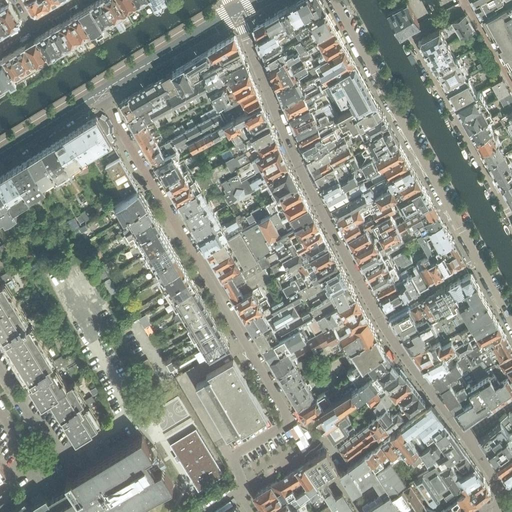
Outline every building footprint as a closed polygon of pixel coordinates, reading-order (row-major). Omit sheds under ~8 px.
[(20,17),(9,0),(2,0),(0,1),(0,9),(11,28),(19,23),(20,18),(20,17)] [(50,4),(47,0),(29,0),(27,1),(32,10),(38,11),(39,11),(47,6),(50,4)] [(123,30),(104,0),(99,0),(95,3),(94,3),(91,5),(103,25),(113,19),(121,31),(123,30)] [(128,13),(120,0),(104,0),(123,30),(126,28),(125,27),(119,17),(127,12),(127,13),(128,13)] [(140,5),(136,0),(120,0),(128,13),(132,10),(133,11),(140,6),(140,5)] [(308,21),(298,0),(297,1),(288,6),(296,22),(300,20),(302,24),(308,21)] [(326,11),(319,0),(298,0),(308,21),(326,11)] [(471,0),(477,9),(481,17),(510,0),(471,0)] [(511,0),(510,0),(481,17),(511,72),(511,0)] [(419,24),(407,2),(388,12),(400,34),(419,24)] [(103,26),(103,25),(91,5),(80,11),(94,34),(99,44),(105,40),(99,33),(105,29),(103,26)] [(296,22),(288,6),(278,11),(285,24),(287,23),(291,31),(296,28),(294,25),(292,24),(296,22)] [(0,34),(11,28),(0,9),(0,34)] [(94,34),(80,11),(70,18),(84,40),(94,34)] [(258,39),(285,24),(278,11),(266,19),(266,20),(253,27),(258,39)] [(326,11),(308,21),(302,24),(296,28),(299,33),(309,27),(312,34),(303,39),(306,44),(309,49),(314,47),(314,46),(319,43),(324,51),(314,57),(317,62),(345,45),(326,11)] [(474,29),(466,15),(451,23),(460,39),(475,30),(475,29),(474,29)] [(84,40),(70,18),(60,24),(73,47),(84,40)] [(279,39),(277,33),(283,30),(285,34),(291,31),(287,23),(285,24),(258,39),(262,49),(279,39)] [(73,47),(60,24),(49,31),(62,52),(63,53),(73,47)] [(283,44),(281,42),(290,37),(289,36),(290,35),(292,39),(299,33),(296,28),(291,31),(285,34),(279,39),(262,49),(265,57),(284,46),(283,44)] [(448,44),(439,29),(422,39),(421,42),(428,55),(448,44)] [(62,52),(49,31),(37,38),(50,57),(49,58),(50,59),(52,58),(54,59),(56,57),(56,55),(62,52)] [(294,52),(306,44),(303,39),(299,33),(292,39),(283,44),(284,46),(265,57),(268,63),(293,49),(294,52)] [(482,43),(479,38),(476,33),(471,37),(473,41),(469,43),(472,49),(482,43)] [(213,58),(239,44),(236,36),(232,35),(222,41),(208,50),(213,58)] [(50,57),(37,38),(26,45),(38,65),(49,58),(50,57)] [(192,78),(242,51),(239,44),(213,58),(196,68),(189,72),(192,78)] [(306,44),(294,52),(293,49),(268,63),(276,84),(296,73),(297,74),(315,63),(317,62),(314,57),(309,49),(306,44)] [(457,57),(459,56),(458,54),(455,56),(448,44),(428,55),(436,69),(457,57)] [(22,77),(39,67),(38,65),(26,45),(3,58),(17,82),(22,90),(26,87),(25,85),(27,83),(22,77)] [(324,79),(326,78),(354,62),(345,45),(317,62),(315,63),(324,79)] [(196,68),(213,58),(208,50),(184,65),(189,72),(196,68)] [(204,81),(245,59),(242,51),(192,78),(195,83),(196,82),(202,79),(204,81)] [(469,74),(460,57),(458,58),(457,57),(436,69),(447,90),(468,78),(482,69),(481,67),(469,74)] [(12,85),(17,82),(3,58),(0,60),(0,87),(10,82),(12,85)] [(208,89),(230,78),(249,68),(245,59),(204,81),(208,89)] [(376,102),(368,87),(354,62),(326,78),(330,85),(327,87),(328,89),(324,92),(324,93),(328,100),(331,105),(337,102),(340,106),(345,103),(348,108),(349,110),(357,106),(360,105),(363,110),(366,108),(376,102)] [(195,83),(192,78),(189,72),(184,65),(173,71),(183,89),(189,86),(195,83)] [(223,115),(259,95),(249,70),(249,68),(230,78),(230,79),(231,81),(210,92),(217,106),(218,105),(223,115)] [(183,89),(173,71),(164,77),(174,94),(181,90),(183,89)] [(284,101),(321,81),(318,75),(307,81),(307,82),(303,85),(297,74),(296,73),(276,84),(284,101)] [(174,94),(164,77),(154,82),(165,99),(167,98),(174,94)] [(288,113),(324,93),(324,92),(328,89),(327,87),(330,85),(326,78),(324,79),(321,81),(284,101),(288,113)] [(476,92),(468,78),(447,90),(456,104),(476,92)] [(509,91),(502,78),(491,84),(499,97),(501,96),(509,91)] [(204,81),(202,79),(196,82),(202,93),(201,93),(204,99),(207,97),(204,91),(208,89),(204,81)] [(165,99),(154,82),(146,87),(156,104),(160,101),(165,99)] [(202,93),(196,82),(195,83),(189,86),(196,98),(198,102),(200,101),(197,95),(201,93),(202,93)] [(189,86),(183,89),(181,90),(187,100),(188,101),(192,99),(195,104),(198,102),(196,98),(189,86)] [(156,104),(146,87),(130,96),(139,113),(147,108),(154,105),(156,104)] [(187,100),(181,90),(174,94),(184,110),(187,108),(184,102),(187,100)] [(481,107),(486,104),(479,91),(476,92),(456,104),(463,117),(478,108),(481,107)] [(509,91),(501,96),(502,97),(500,99),(508,113),(511,111),(511,95),(510,93),(509,91)] [(314,108),(328,100),(324,93),(288,113),(292,120),(314,108)] [(184,110),(174,94),(167,98),(173,108),(178,105),(181,111),(184,110)] [(226,122),(251,108),(262,102),(259,95),(223,115),(226,122)] [(139,113),(130,96),(122,101),(121,105),(129,118),(139,113)] [(173,108),(167,98),(165,99),(160,101),(170,117),(172,115),(170,110),(173,108)] [(295,129),(334,109),(340,106),(337,102),(331,105),(328,100),(314,108),(292,120),(295,129)] [(160,101),(156,104),(154,105),(160,115),(164,113),(169,121),(171,120),(170,117),(160,101)] [(229,133),(267,113),(262,102),(251,108),(226,122),(224,123),(227,128),(229,133)] [(352,131),(383,113),(376,102),(366,108),(363,110),(360,105),(357,106),(349,110),(338,116),(341,122),(345,129),(347,133),(352,131)] [(156,117),(160,115),(154,105),(147,108),(153,119),(157,127),(160,126),(156,117)] [(226,122),(223,115),(218,105),(217,106),(214,107),(210,110),(219,126),(224,123),(226,122)] [(469,129),(490,117),(488,113),(486,114),(482,108),(481,107),(478,108),(463,117),(469,129)] [(153,119),(147,108),(139,113),(129,118),(134,128),(153,119)] [(298,137),(338,116),(334,109),(295,129),(298,137)] [(219,126),(210,110),(205,112),(205,113),(203,114),(212,129),(219,126)] [(511,111),(508,113),(500,118),(510,135),(511,133),(511,111)] [(235,142),(272,124),(267,113),(229,133),(235,142)] [(357,141),(389,124),(383,113),(352,131),(355,136),(350,139),(353,143),(357,141)] [(212,129),(203,114),(200,115),(203,121),(200,123),(206,133),(209,131),(212,129)] [(301,144),(341,122),(338,116),(298,137),(301,144)] [(98,118),(97,117),(93,119),(83,125),(83,126),(100,153),(113,145),(108,137),(98,118)] [(109,133),(109,126),(106,120),(100,117),(98,118),(108,137),(111,135),(109,132),(109,133)] [(493,131),(490,125),(491,125),(491,123),(490,122),(493,121),(491,117),(490,117),(469,129),(476,141),(492,132),(493,131)] [(139,137),(157,127),(153,119),(134,128),(139,137)] [(206,133),(200,123),(195,125),(192,120),(192,119),(190,120),(191,121),(196,130),(199,136),(202,135),(206,133)] [(199,136),(196,130),(191,121),(186,123),(190,128),(185,130),(191,141),(194,139),(199,136)] [(304,151),(345,129),(341,122),(301,144),(304,151)] [(221,132),(227,128),(224,123),(219,126),(212,129),(209,131),(214,140),(223,135),(221,132)] [(239,153),(276,134),(272,124),(235,142),(229,145),(235,155),(239,153)] [(362,151),(394,133),(389,124),(357,141),(362,151)] [(100,153),(83,126),(69,134),(84,158),(88,155),(88,156),(89,155),(91,153),(93,157),(100,153)] [(162,137),(161,134),(157,127),(139,137),(145,146),(162,137)] [(307,159),(345,138),(349,136),(348,133),(347,133),(345,129),(304,151),(307,159)] [(191,141),(185,130),(178,134),(184,145),(188,143),(191,141)] [(209,131),(206,133),(202,135),(206,144),(214,140),(209,131)] [(500,142),(497,136),(495,137),(492,132),(476,141),(482,152),(498,143),(500,142)] [(368,161),(400,143),(394,133),(362,151),(368,161)] [(84,158),(69,134),(56,143),(70,166),(82,159),(83,160),(84,159),(84,158)] [(184,145),(178,134),(172,137),(178,148),(184,145)] [(252,160),(280,145),(276,134),(239,153),(235,155),(215,166),(206,171),(213,182),(227,173),(230,172),(241,166),(252,160)] [(206,144),(202,135),(199,136),(194,139),(196,142),(199,148),(206,144)] [(149,153),(166,144),(164,142),(162,137),(145,146),(149,153)] [(178,148),(172,137),(164,142),(166,144),(170,152),(176,149),(178,148)] [(311,166),(349,145),(353,143),(350,139),(346,141),(345,138),(307,159),(311,166)] [(199,148),(196,142),(194,139),(191,141),(188,143),(193,151),(199,148)] [(70,166),(56,143),(42,151),(61,181),(62,183),(64,181),(62,179),(74,172),(70,166)] [(381,167),(405,153),(400,143),(368,161),(360,165),(366,175),(381,167)] [(505,154),(499,144),(498,143),(482,152),(488,163),(505,154)] [(154,161),(170,152),(166,144),(149,153),(154,161)] [(214,189),(218,191),(221,190),(219,187),(224,184),(226,188),(224,190),(226,193),(223,195),(229,204),(248,194),(255,190),(253,185),(288,165),(280,145),(252,160),(241,166),(230,172),(231,175),(229,176),(227,173),(213,182),(211,183),(213,188),(214,189)] [(315,175),(345,159),(346,161),(355,156),(349,145),(311,166),(315,175)] [(177,160),(176,157),(180,155),(176,149),(170,152),(154,161),(156,165),(159,169),(177,160)] [(116,150),(107,156),(111,162),(120,156),(116,150)] [(61,181),(42,151),(28,160),(49,193),(50,194),(52,192),(49,187),(53,184),(54,185),(55,185),(56,185),(61,181)] [(386,177),(411,164),(405,153),(381,167),(383,171),(386,177)] [(494,174),(511,164),(511,163),(509,159),(508,160),(505,154),(488,163),(494,174)] [(138,187),(120,156),(111,162),(106,165),(117,183),(123,193),(126,198),(138,190),(136,188),(138,187)] [(321,186),(360,165),(355,156),(346,161),(345,159),(315,175),(321,186)] [(49,193),(28,160),(13,169),(30,198),(44,189),(47,194),(49,193)] [(166,182),(188,169),(184,164),(181,166),(178,161),(177,160),(159,169),(159,171),(166,182)] [(422,184),(411,164),(386,177),(362,190),(368,200),(385,191),(390,201),(395,198),(422,184)] [(511,179),(511,164),(494,174),(501,186),(511,179)] [(299,186),(291,170),(288,165),(253,185),(255,190),(269,182),(277,196),(299,186)] [(326,197),(365,176),(366,175),(360,165),(321,186),(326,197)] [(30,198),(13,169),(0,177),(0,182),(15,207),(20,204),(21,205),(25,205),(32,201),(30,198)] [(171,191),(193,179),(188,169),(166,182),(171,191)] [(204,187),(211,183),(213,182),(206,171),(193,179),(171,191),(177,201),(204,187)] [(362,190),(386,177),(383,171),(367,180),(365,176),(326,197),(331,206),(362,190)] [(511,195),(511,179),(501,186),(507,198),(511,195)] [(15,207),(0,182),(0,223),(18,213),(15,207)] [(433,204),(422,184),(395,198),(402,210),(398,212),(401,217),(405,215),(404,214),(414,209),(415,211),(420,208),(421,210),(423,209),(433,204)] [(268,215),(304,195),(299,186),(277,196),(263,204),(250,212),(251,214),(246,217),(249,223),(255,220),(256,221),(268,215)] [(208,200),(203,193),(206,192),(204,187),(177,201),(184,213),(208,200)] [(124,218),(148,204),(142,195),(139,189),(138,190),(126,198),(113,206),(121,220),(124,218)] [(337,217),(368,200),(362,190),(331,206),(337,217)] [(357,219),(365,214),(372,210),(390,201),(385,191),(368,200),(337,217),(343,227),(357,219)] [(273,225),(309,205),(304,195),(268,215),(273,225)] [(191,226),(215,212),(208,200),(184,213),(191,226)] [(353,247),(388,227),(396,223),(390,213),(395,210),(390,201),(372,210),(375,216),(373,217),(375,221),(348,237),(353,247)] [(125,234),(154,215),(148,204),(124,218),(127,222),(128,225),(123,228),(125,230),(121,232),(121,231),(118,233),(120,237),(125,234)] [(433,205),(433,204),(423,209),(423,210),(424,211),(419,213),(424,222),(439,214),(433,205)] [(279,234),(314,215),(309,205),(273,225),(279,234)] [(199,238),(222,224),(215,212),(191,226),(199,238)] [(424,222),(419,213),(412,217),(417,226),(424,222)] [(418,237),(443,222),(439,214),(424,222),(417,226),(413,228),(418,237)] [(137,240),(160,226),(154,215),(125,234),(127,238),(133,234),(137,240)] [(271,251),(276,248),(319,224),(314,215),(279,234),(273,225),(268,215),(259,219),(269,238),(266,241),(271,251)] [(228,237),(224,231),(239,222),(238,219),(236,216),(222,224),(199,238),(206,250),(228,237)] [(348,237),(375,221),(373,217),(372,216),(360,223),(357,219),(343,227),(348,237)] [(417,226),(412,217),(405,221),(410,230),(413,228),(417,226)] [(259,258),(271,251),(266,241),(269,238),(259,219),(256,221),(240,230),(228,237),(206,250),(222,279),(257,259),(259,258)] [(410,230),(405,221),(397,225),(402,234),(410,230)] [(434,256),(441,251),(446,249),(450,247),(455,244),(443,222),(418,237),(425,251),(428,256),(429,258),(434,256)] [(402,234),(397,225),(396,223),(388,227),(395,238),(400,235),(402,234)] [(282,258),(324,235),(319,224),(276,248),(282,258)] [(169,240),(160,226),(137,240),(140,244),(139,247),(141,250),(144,251),(146,254),(169,240)] [(359,257),(395,238),(388,227),(353,247),(359,257)] [(288,269),(330,244),(324,235),(282,258),(285,263),(288,269)] [(364,266),(404,245),(404,244),(400,235),(395,238),(359,257),(364,266)] [(0,251),(2,253),(13,246),(9,240),(5,243),(2,245),(0,246),(0,251)] [(154,267),(176,254),(169,240),(146,254),(154,268),(154,267)] [(291,278),(334,254),(330,244),(288,269),(286,270),(291,278)] [(465,262),(455,244),(450,247),(452,250),(448,253),(446,249),(441,251),(452,270),(465,262)] [(370,277),(394,263),(393,262),(392,260),(394,259),(396,262),(410,254),(407,249),(406,249),(404,245),(364,266),(364,267),(370,277)] [(444,274),(434,256),(429,258),(428,256),(425,251),(422,253),(425,258),(424,258),(436,278),(444,274)] [(452,270),(441,251),(434,256),(444,274),(452,270)] [(53,253),(47,256),(50,261),(56,258),(53,253)] [(156,282),(183,265),(176,254),(154,267),(158,274),(153,277),(156,282)] [(313,278),(321,274),(339,263),(334,254),(291,278),(290,278),(291,279),(290,280),(291,282),(282,287),(283,287),(282,288),(283,289),(283,288),(284,290),(277,294),(279,299),(298,289),(300,287),(296,281),(304,277),(307,281),(313,278)] [(401,271),(400,269),(399,267),(413,260),(410,254),(396,262),(394,263),(370,277),(375,287),(393,277),(397,275),(401,271)] [(436,278),(424,258),(421,260),(424,266),(420,267),(428,283),(436,278)] [(271,279),(265,268),(264,267),(262,268),(257,259),(222,279),(234,298),(263,283),(268,280),(271,279)] [(428,283),(420,267),(417,262),(413,265),(416,270),(412,272),(420,287),(428,283)] [(347,278),(339,263),(321,274),(328,288),(329,288),(330,290),(330,292),(349,281),(348,280),(347,278)] [(101,264),(95,268),(102,279),(108,275),(101,264)] [(166,291),(189,276),(183,265),(156,282),(150,285),(151,288),(158,284),(159,287),(162,285),(166,291)] [(420,287),(412,272),(409,267),(401,271),(407,282),(413,291),(420,287)] [(0,310),(17,300),(7,282),(13,278),(8,271),(0,276),(0,310)] [(380,297),(388,293),(401,286),(407,282),(401,271),(397,275),(400,280),(396,282),(393,277),(375,287),(380,297)] [(472,299),(466,288),(476,283),(471,272),(450,284),(461,303),(463,302),(464,305),(467,304),(466,302),(472,299)] [(328,288),(321,274),(313,278),(319,289),(323,286),(325,290),(328,288)] [(171,299),(194,285),(189,276),(166,291),(171,299)] [(110,278),(103,281),(111,294),(117,290),(110,278)] [(319,289),(313,278),(307,281),(308,283),(305,284),(313,297),(316,295),(314,291),(319,289)] [(355,293),(349,281),(330,292),(331,292),(338,303),(355,293)] [(413,291),(407,282),(401,286),(402,288),(399,290),(402,297),(413,291)] [(256,295),(266,289),(263,283),(234,298),(238,306),(257,296),(256,295)] [(444,338),(458,331),(493,312),(476,283),(466,288),(472,299),(466,302),(467,304),(464,305),(460,307),(459,305),(453,308),(445,312),(438,316),(432,319),(439,330),(444,338)] [(305,284),(300,287),(298,289),(304,297),(307,295),(309,299),(313,297),(305,284)] [(461,303),(450,284),(442,288),(453,308),(459,305),(461,303)] [(176,310),(200,295),(195,285),(171,299),(170,300),(176,310)] [(402,297),(399,290),(402,288),(401,286),(388,293),(394,302),(402,297)] [(453,308),(442,288),(434,293),(445,312),(453,308)] [(300,315),(293,303),(301,299),(303,302),(306,301),(304,297),(298,289),(279,299),(270,304),(244,316),(253,331),(268,322),(278,338),(303,323),(314,317),(310,309),(309,307),(308,307),(307,308),(308,309),(309,310),(300,315)] [(338,303),(331,292),(327,294),(329,298),(325,300),(329,308),(338,303)] [(332,323),(362,305),(355,293),(338,303),(329,308),(321,313),(314,317),(303,323),(311,336),(316,333),(324,329),(332,323)] [(394,302),(388,293),(380,297),(385,305),(387,305),(387,306),(394,302)] [(445,312),(434,293),(427,296),(438,316),(445,312)] [(182,319),(206,305),(200,295),(176,310),(182,319)] [(244,316),(270,304),(266,297),(260,301),(257,296),(238,306),(244,316)] [(438,316),(427,296),(418,301),(424,311),(429,321),(432,319),(438,316)] [(329,308),(325,300),(321,303),(319,299),(315,301),(321,313),(329,308)] [(44,343),(32,324),(30,325),(30,324),(27,327),(26,325),(27,324),(26,322),(25,323),(24,322),(29,319),(17,300),(0,310),(0,328),(3,334),(3,335),(3,336),(4,336),(6,334),(8,337),(6,338),(6,339),(5,339),(6,340),(6,339),(7,340),(11,346),(11,347),(10,348),(14,355),(14,354),(15,354),(16,355),(19,358),(44,343)] [(321,313),(315,301),(312,303),(314,307),(310,309),(314,317),(321,313)] [(424,311),(418,301),(409,307),(410,309),(412,308),(416,315),(424,311)] [(188,329),(212,315),(206,305),(182,319),(188,329)] [(340,335),(368,318),(362,305),(332,323),(340,335)] [(397,326),(416,315),(412,308),(410,309),(409,307),(394,315),(393,318),(397,326)] [(403,335),(429,321),(424,311),(416,315),(397,326),(403,335)] [(463,341),(498,322),(493,312),(458,331),(463,341)] [(130,314),(124,317),(128,325),(134,321),(130,314)] [(194,340),(218,326),(212,315),(188,329),(194,340)] [(343,353),(376,333),(368,318),(340,335),(332,323),(324,329),(316,333),(323,346),(335,340),(343,353)] [(423,339),(439,330),(432,319),(429,321),(403,335),(412,348),(424,341),(423,339)] [(278,338),(268,322),(253,331),(262,347),(278,338)] [(479,343),(502,330),(498,322),(463,341),(459,343),(464,351),(479,343)] [(270,359),(311,336),(303,323),(278,338),(262,347),(270,359)] [(200,350),(224,336),(218,326),(194,340),(200,350)] [(455,345),(459,343),(463,341),(458,331),(444,338),(439,330),(423,339),(424,341),(412,348),(411,348),(418,358),(422,364),(422,363),(455,345)] [(491,347),(507,338),(502,330),(479,343),(484,353),(492,349),(491,347)] [(158,338),(154,331),(148,334),(152,341),(158,338)] [(308,354),(317,350),(323,346),(316,333),(311,336),(270,359),(277,372),(294,362),(308,354)] [(366,364),(385,351),(384,348),(376,333),(343,353),(344,354),(345,354),(347,356),(346,357),(352,366),(353,365),(353,366),(347,370),(349,374),(366,364)] [(206,360),(230,346),(224,336),(200,350),(206,360)] [(498,361),(511,353),(511,347),(507,338),(491,347),(492,349),(484,353),(479,343),(464,351),(472,365),(481,360),(485,368),(487,368),(498,361)] [(62,378),(57,369),(66,363),(61,356),(54,360),(44,343),(19,358),(21,362),(20,362),(21,363),(19,364),(20,365),(23,371),(24,370),(25,369),(26,370),(30,376),(27,378),(28,379),(27,379),(27,380),(28,380),(30,378),(32,381),(30,382),(30,383),(29,383),(30,384),(30,383),(31,384),(35,390),(35,391),(34,392),(38,399),(38,398),(39,398),(40,399),(43,402),(50,398),(68,386),(62,378)] [(457,361),(462,357),(460,353),(464,351),(459,343),(455,345),(422,363),(431,375),(437,372),(438,373),(456,362),(457,361)] [(322,367),(318,362),(315,356),(320,354),(317,350),(308,354),(314,363),(316,368),(318,370),(322,367)] [(350,389),(393,360),(392,359),(386,351),(385,351),(366,364),(349,374),(350,376),(344,380),(345,380),(350,389)] [(494,405),(485,390),(470,366),(472,365),(464,351),(460,353),(462,357),(457,361),(456,362),(461,372),(449,379),(445,372),(442,374),(447,381),(456,391),(457,390),(465,403),(455,411),(464,424),(487,408),(488,409),(494,405)] [(511,353),(498,361),(511,383),(511,353)] [(268,418),(245,378),(233,359),(206,375),(208,378),(197,384),(228,437),(239,430),(241,434),(268,418)] [(363,393),(399,368),(393,360),(350,389),(358,399),(358,400),(364,395),(363,393)] [(511,392),(511,383),(498,361),(487,368),(485,368),(481,360),(472,365),(470,366),(485,390),(494,405),(511,392)] [(176,369),(172,362),(166,365),(170,372),(176,369)] [(283,381),(300,371),(294,362),(277,372),(283,381)] [(447,381),(442,374),(445,372),(449,379),(461,372),(456,362),(438,373),(437,372),(431,375),(442,391),(447,387),(445,382),(447,381)] [(369,403),(405,376),(399,368),(363,393),(364,395),(369,403)] [(289,391),(306,381),(300,371),(283,381),(289,391)] [(397,398),(412,385),(405,376),(369,403),(371,404),(368,406),(373,412),(375,415),(378,413),(387,407),(397,398)] [(315,412),(350,389),(345,380),(328,390),(315,398),(299,409),(305,419),(315,412)] [(294,400),(310,389),(306,381),(289,391),(294,400)] [(465,403),(457,390),(456,391),(447,381),(445,382),(447,387),(442,391),(455,410),(454,410),(455,411),(465,403)] [(101,425),(90,407),(96,403),(91,396),(85,400),(74,382),(68,386),(50,398),(52,401),(52,402),(51,403),(55,410),(55,409),(56,408),(57,410),(58,409),(61,415),(61,416),(61,417),(61,418),(62,417),(64,416),(66,419),(64,420),(63,421),(63,422),(64,421),(65,422),(69,428),(69,429),(67,430),(72,437),(72,436),(73,435),(74,437),(74,436),(77,440),(101,425)] [(404,407),(419,394),(412,385),(397,398),(402,404),(404,407)] [(299,409),(315,398),(310,389),(294,400),(299,409)] [(358,399),(350,389),(315,412),(315,413),(316,413),(319,418),(320,420),(321,421),(325,427),(346,412),(344,409),(358,399)] [(410,413),(425,401),(419,394),(404,407),(398,411),(403,417),(410,413)] [(389,428),(403,417),(398,411),(404,407),(402,404),(396,408),(394,405),(389,409),(387,407),(378,413),(384,421),(389,428)] [(444,422),(437,412),(433,407),(431,408),(430,408),(428,406),(410,420),(401,427),(419,452),(430,445),(425,436),(444,422)] [(487,449),(509,433),(511,430),(511,409),(480,437),(479,437),(480,438),(479,438),(487,449)] [(341,436),(356,427),(346,412),(325,427),(324,427),(334,442),(340,437),(341,436)] [(389,428),(384,421),(378,413),(375,415),(376,416),(368,422),(367,421),(365,422),(366,424),(368,422),(369,423),(379,436),(389,428)] [(455,436),(452,432),(444,422),(425,436),(430,445),(431,444),(436,441),(435,439),(436,439),(438,441),(441,445),(455,436)] [(369,423),(364,427),(373,440),(379,436),(369,423)] [(373,440),(364,427),(358,432),(367,445),(373,440)] [(419,452),(401,427),(390,435),(405,456),(407,459),(419,452)] [(196,429),(170,445),(198,491),(224,475),(196,429)] [(495,461),(511,447),(511,430),(509,433),(487,449),(495,461)] [(367,445),(358,432),(351,437),(360,450),(367,445)] [(405,456),(390,435),(382,441),(380,443),(394,463),(405,456)] [(450,460),(465,450),(455,436),(441,445),(438,441),(434,444),(431,446),(431,444),(430,445),(419,452),(407,459),(409,462),(410,461),(411,461),(412,461),(414,464),(421,459),(423,462),(421,464),(423,467),(425,465),(429,470),(437,465),(439,467),(450,460)] [(334,442),(338,447),(347,460),(354,455),(345,442),(341,445),(339,442),(343,440),(340,437),(334,442)] [(360,450),(351,437),(345,442),(354,455),(360,450)] [(139,511),(174,491),(164,474),(158,478),(149,461),(154,458),(149,450),(144,442),(76,483),(75,481),(68,485),(70,489),(67,491),(60,495),(53,500),(50,502),(48,499),(45,501),(44,501),(43,501),(43,502),(40,504),(37,506),(37,505),(36,506),(31,510),(27,503),(28,502),(27,501),(16,508),(9,511),(139,511)] [(394,463),(380,443),(372,449),(382,463),(374,470),(376,473),(391,461),(393,464),(394,463)] [(511,447),(495,461),(501,471),(511,462),(511,447)] [(323,479),(338,469),(326,449),(318,455),(304,464),(309,472),(315,481),(316,483),(323,479)] [(382,463),(372,449),(365,454),(374,470),(382,463)] [(455,468),(470,458),(465,450),(450,460),(455,468)] [(374,470),(365,454),(357,461),(362,468),(360,469),(364,475),(374,470)] [(158,478),(164,474),(162,470),(154,458),(149,461),(158,478)] [(463,473),(475,465),(474,464),(470,458),(455,468),(457,470),(463,473)] [(466,486),(483,476),(475,465),(463,473),(457,470),(455,468),(450,460),(439,467),(437,465),(429,470),(409,482),(410,484),(420,498),(424,495),(429,501),(433,504),(439,500),(438,500),(445,495),(453,490),(464,482),(466,486)] [(378,477),(376,473),(374,470),(364,475),(360,469),(362,468),(357,461),(349,466),(354,473),(362,487),(373,480),(378,477)] [(406,483),(400,475),(393,464),(391,461),(376,473),(378,477),(387,491),(389,494),(401,487),(406,483)] [(511,477),(511,462),(501,471),(505,477),(511,478),(511,477)] [(315,481),(309,472),(304,464),(285,476),(291,484),(296,493),(315,481)] [(362,487),(354,473),(349,466),(340,473),(353,493),(362,487)] [(259,504),(291,484),(285,476),(253,495),(259,504)] [(471,492),(487,482),(486,481),(483,476),(466,486),(471,492)] [(387,491),(378,477),(373,480),(382,494),(387,491)] [(328,486),(323,479),(316,483),(319,488),(321,490),(328,486)] [(299,511),(297,508),(292,508),(290,505),(295,505),(319,488),(316,483),(315,481),(296,493),(266,511),(299,511)] [(420,511),(426,508),(420,498),(410,484),(409,482),(407,483),(407,482),(406,483),(401,487),(402,489),(416,511),(420,511)] [(471,492),(466,486),(464,482),(453,490),(466,511),(478,501),(471,492)] [(486,494),(490,490),(487,482),(471,492),(478,501),(486,494)] [(264,511),(266,511),(296,493),(291,484),(259,504),(264,511)] [(336,498),(328,486),(321,490),(329,502),(336,498)] [(416,511),(402,489),(401,487),(389,494),(401,511),(400,511),(416,511)] [(9,511),(16,508),(10,499),(4,490),(0,492),(0,509),(3,508),(5,511),(9,511)] [(464,511),(466,511),(453,490),(445,495),(447,499),(455,511),(464,511)] [(400,511),(401,511),(389,494),(387,491),(382,494),(373,500),(381,511),(400,511)] [(335,511),(337,511),(349,504),(342,493),(336,498),(329,502),(330,504),(335,511)] [(455,511),(447,499),(445,495),(438,500),(439,500),(446,511),(455,511)] [(381,511),(373,500),(362,507),(364,511),(381,511)] [(446,511),(439,500),(433,504),(439,511),(438,511),(446,511)]
